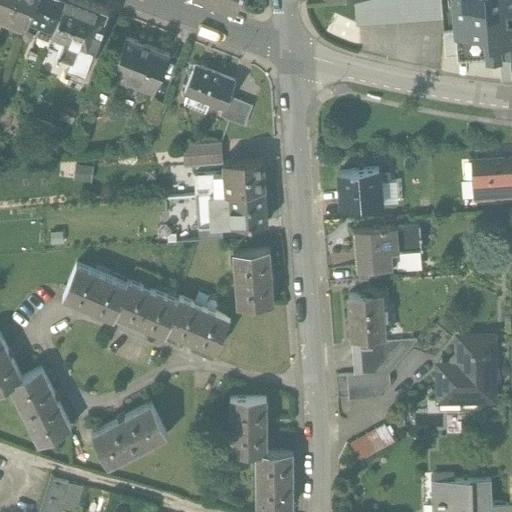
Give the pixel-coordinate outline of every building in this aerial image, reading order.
[(35,0),(0,0),(0,9),(14,15),(12,21),(13,20),(26,25),(28,19),(35,0)] [(64,0),(35,0),(28,19),(54,29),(64,0)] [(108,11),(80,0),(64,0),(54,29),(47,47),(72,56),(62,81),(78,87),(94,48),(96,49),(105,27),(102,26),(108,11)] [(212,0),(235,9),(238,0),(212,0)] [(440,0),(361,0),(354,1),(356,26),(442,19),(440,0)] [(452,0),(455,33),(457,56),(487,54),(487,57),(500,56),(499,53),(511,52),(511,0),(509,1),(508,0),(452,0)] [(446,57),(457,56),(455,33),(444,34),(446,57)] [(169,57),(126,39),(112,71),(124,76),(122,82),(153,95),(169,57)] [(235,82),(196,67),(185,94),(189,95),(185,106),(206,114),(210,103),(224,109),(225,109),(229,98),(235,82)] [(253,107),(229,98),(225,109),(224,109),(221,118),(245,127),(253,107)] [(153,102),(145,122),(158,127),(166,107),(153,102)] [(215,144),(182,147),(183,166),(216,163),(215,144)] [(511,158),(474,162),(476,198),(511,194),(511,158)] [(262,159),(222,162),(222,174),(194,176),(195,185),(196,196),(228,194),(264,191),(262,159)] [(75,164),(73,181),(91,183),(93,166),(75,164)] [(378,169),(351,171),(351,172),(339,173),(341,208),(381,204),(378,169)] [(195,185),(180,186),(181,198),(196,196),(195,185)] [(264,191),(228,194),(229,206),(219,207),(220,225),(220,226),(221,226),(230,225),(230,226),(267,223),(264,191)] [(220,225),(194,227),(195,241),(222,239),(221,226),(220,226),(220,225)] [(381,230),(355,232),(357,249),(356,249),(358,271),(389,268),(388,254),(421,251),(421,240),(421,239),(420,239),(420,228),(398,229),(398,228),(385,229),(385,228),(381,229),(381,230)] [(270,251),(234,254),(237,309),(274,306),(270,251)] [(127,283),(77,262),(63,296),(113,317),(115,313),(127,283)] [(178,300),(129,279),(127,283),(115,313),(164,333),(166,329),(178,300)] [(381,294),(348,297),(351,341),(385,338),(381,294)] [(231,318),(180,297),(178,300),(166,329),(217,351),(231,318)] [(0,330),(0,386),(9,382),(39,440),(72,423),(42,364),(22,374),(0,330)] [(385,338),(351,341),(354,376),(389,373),(417,340),(385,343),(385,338)] [(493,339),(457,339),(457,356),(454,358),(452,360),(452,362),(451,363),(452,374),(438,375),(438,394),(458,394),(458,399),(493,399),(492,371),(494,371),(493,339)] [(354,376),(336,377),(338,399),(348,398),(349,401),(377,398),(389,383),(389,373),(354,376)] [(266,398),(230,398),(230,453),(256,453),(256,507),(292,506),(292,451),(266,452),(266,398)] [(151,401),(91,431),(108,464),(167,433),(151,401)] [(384,424),(348,445),(358,463),(394,442),(384,424)] [(50,476),(40,511),(43,511),(56,511),(58,507),(64,508),(63,511),(75,511),(82,485),(50,476)] [(491,479),(431,480),(432,503),(439,503),(439,507),(442,507),(442,511),(491,511),(491,505),(491,479)]
